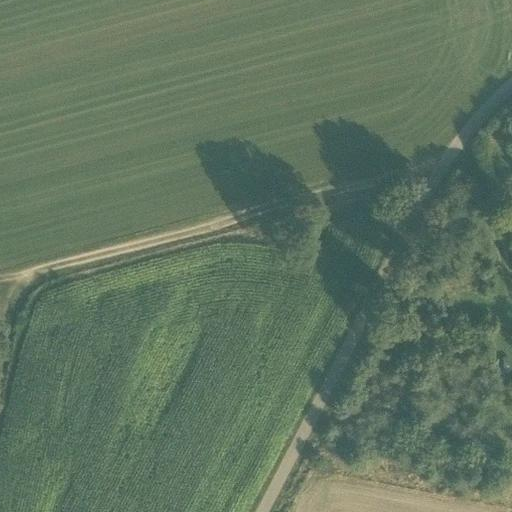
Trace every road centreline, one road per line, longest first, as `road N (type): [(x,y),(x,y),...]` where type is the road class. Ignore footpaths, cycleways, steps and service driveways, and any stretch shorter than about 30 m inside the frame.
road 1 (unclassified): [(260,511),(438,168),(511,82)]
road 2 (track): [(438,168),(18,277)]
